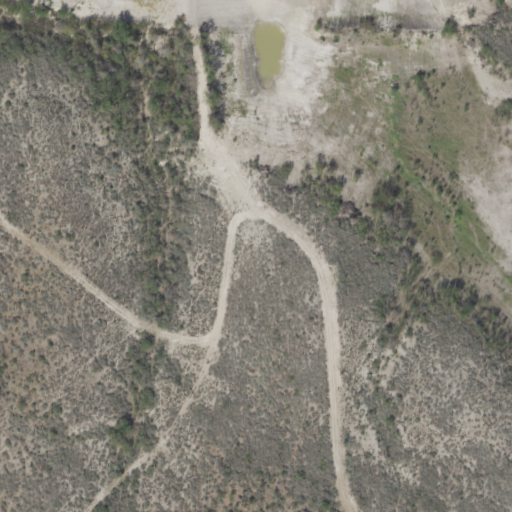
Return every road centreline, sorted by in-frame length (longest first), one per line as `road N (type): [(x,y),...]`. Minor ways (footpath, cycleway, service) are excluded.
road 1 (residential): [(0,150),(323,147),(511,330)]
road 2 (track): [(338,394),(235,354),(178,304),(0,237)]
road 3 (track): [(338,394),(263,511)]
road 4 (track): [(361,511),(338,394)]
